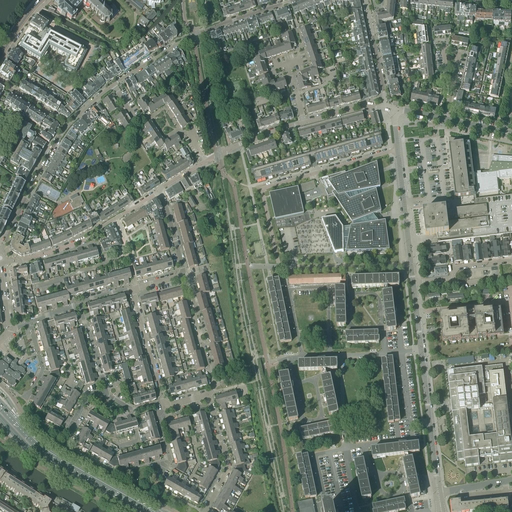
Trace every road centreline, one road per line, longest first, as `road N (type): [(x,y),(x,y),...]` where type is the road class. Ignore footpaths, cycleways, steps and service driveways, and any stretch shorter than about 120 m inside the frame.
road 1 (residential): [(397,149),(261,188),(281,267),(410,265)]
road 2 (residential): [(292,0),(201,31),(112,85)]
road 3 (residential): [(205,161),(290,125),(361,106),(387,108)]
road 4 (secondary): [(149,511),(49,455),(0,406)]
road 5 (residential): [(330,355),(329,289),(295,287),(288,293),(302,356)]
road 6 (secondary): [(0,417),(38,457),(134,511)]
road 7 (residential): [(437,492),(420,350)]
road 8 (residential): [(65,127),(0,252)]
road 9 (residential): [(207,394),(213,386),(182,274)]
road 10 (residential): [(207,394),(228,468),(204,511)]
road 11 (residential): [(0,258),(20,261),(66,247),(114,219)]
